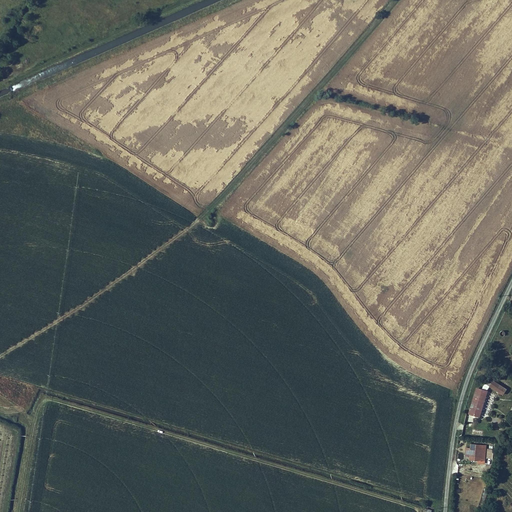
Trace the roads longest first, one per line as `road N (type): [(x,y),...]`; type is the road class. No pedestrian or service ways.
road 1 (track): [(0,362),(202,216),(393,0)]
road 2 (residential): [(511,282),(460,406),(445,511)]
